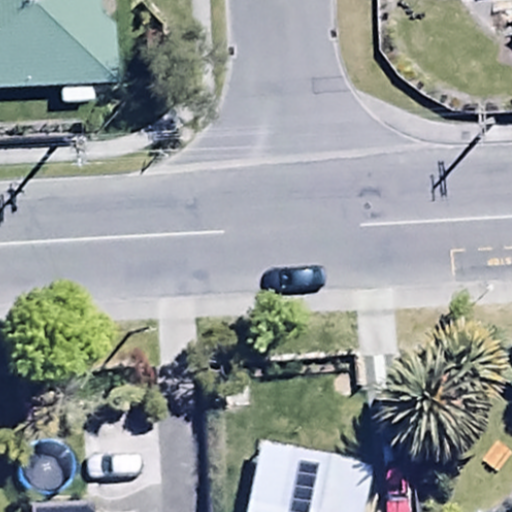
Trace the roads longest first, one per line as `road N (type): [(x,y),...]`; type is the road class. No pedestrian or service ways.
road 1 (unclassified): [(291,232),(0,246)]
road 2 (residential): [(280,0),(291,232)]
road 3 (unclassified): [(511,219),(291,232)]
